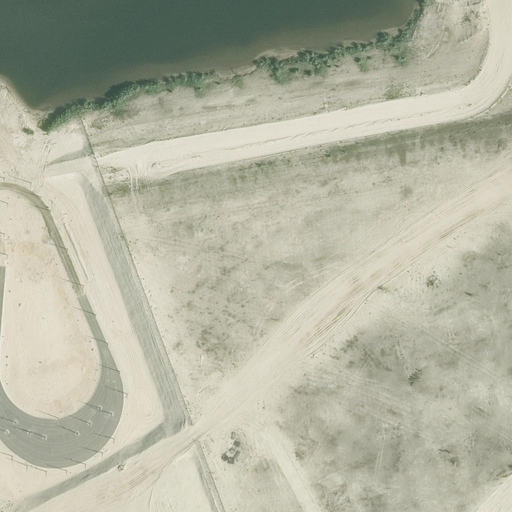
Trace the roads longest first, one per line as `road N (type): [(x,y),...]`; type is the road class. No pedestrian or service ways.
road 1 (tertiary): [(511,140),(0,230)]
road 2 (tertiary): [(98,511),(506,293)]
